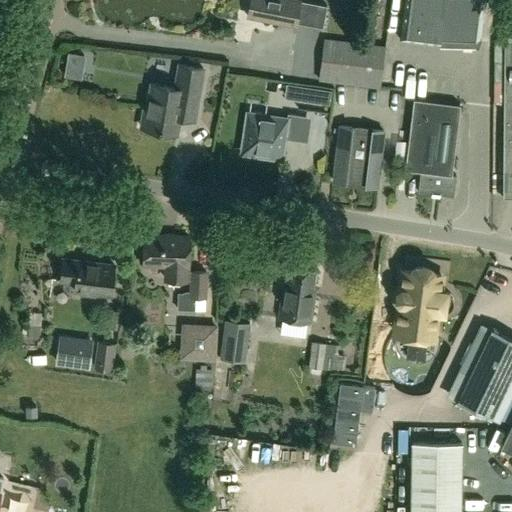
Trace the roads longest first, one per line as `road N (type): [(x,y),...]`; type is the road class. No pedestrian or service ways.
road 1 (unclassified): [(511,247),(6,169)]
road 2 (unclassified): [(6,169),(51,0)]
